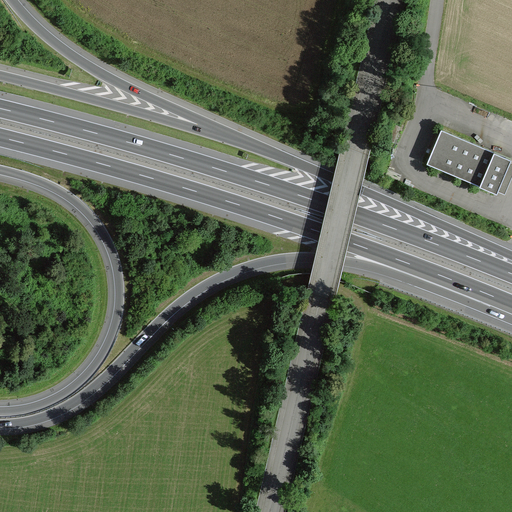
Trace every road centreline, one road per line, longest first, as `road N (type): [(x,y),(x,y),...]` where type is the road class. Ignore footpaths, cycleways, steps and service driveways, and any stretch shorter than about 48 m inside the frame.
road 1 (motorway): [(0,424),(66,407),(183,300),(268,261),(345,262),(511,321)]
road 2 (motorway): [(511,275),(231,172),(0,108)]
road 3 (motorway): [(0,139),(330,235),(511,305)]
road 4 (track): [(345,0),(311,113),(303,116),(137,50),(60,0)]
road 5 (motorway): [(0,171),(54,188),(83,208),(104,235),(119,285),(113,331),(86,375),(41,405),(0,412)]
road 6 (track): [(235,511),(252,388),(278,293),(300,279),(362,296)]
road 7 (motorway): [(273,154),(79,62),(10,0)]
road 8 (motorway): [(273,154),(0,76)]
road 9 (motorway): [(511,257),(273,154)]
road 10 (residential): [(270,511),(321,296)]
road 11 (unclassified): [(392,0),(356,150)]
road 12 (unclassified): [(321,296),(356,150)]
